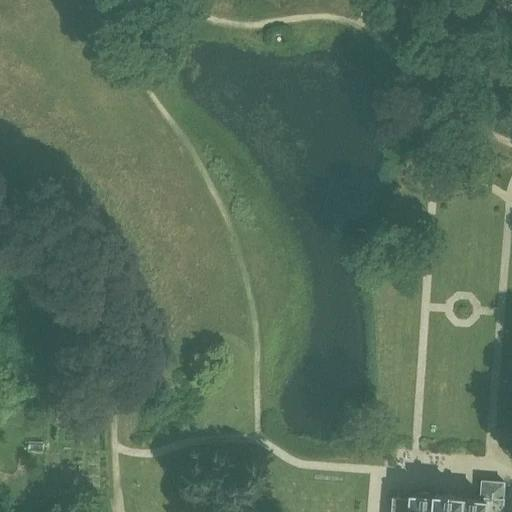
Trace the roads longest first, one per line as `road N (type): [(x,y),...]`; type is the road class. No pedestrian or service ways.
road 1 (track): [(0,249),(61,313),(103,397),(117,511)]
road 2 (track): [(377,511),(380,472),(404,474),(404,466),(414,466),(511,473)]
